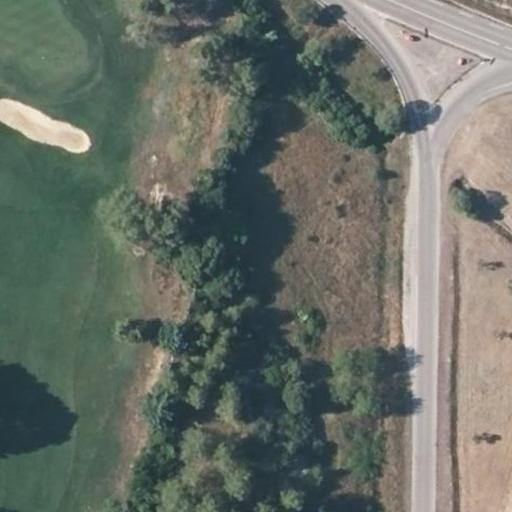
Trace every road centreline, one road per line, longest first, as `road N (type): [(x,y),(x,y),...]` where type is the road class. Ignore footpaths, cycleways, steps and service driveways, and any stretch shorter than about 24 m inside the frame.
road 1 (primary): [(429,170),(424,511)]
road 2 (primary): [(345,0),(411,84),(429,170)]
road 3 (primary): [(511,68),(452,104),(429,170)]
road 4 (tertiary): [(388,0),(511,49)]
